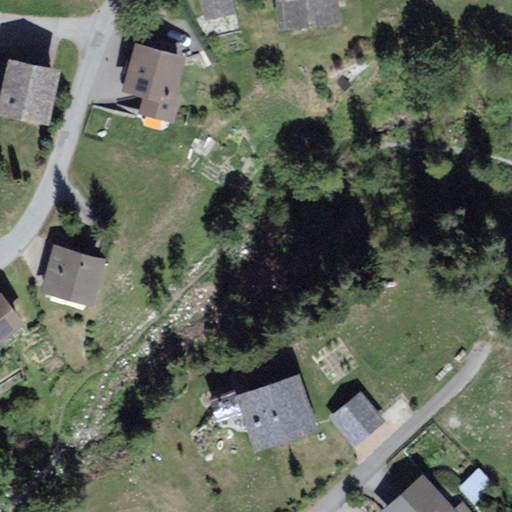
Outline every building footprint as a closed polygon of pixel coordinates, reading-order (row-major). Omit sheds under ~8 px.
[(232,0),(203,0),(208,15),(235,8),(232,0)] [(336,0),(281,0),(283,23),(338,18),(336,0)] [(187,54),(140,42),(129,87),(148,91),(144,109),(172,115),(187,54)] [(57,64),(11,55),(1,108),(47,117),(57,64)] [(105,257),(59,244),(47,286),(94,299),(105,257)] [(3,292),(0,294),(0,335),(23,319),(3,292)] [(298,373),(243,393),(260,441),(315,422),(298,373)] [(362,394),(335,415),(354,439),(380,417),(362,394)] [(425,476),(387,508),(390,511),(471,511),(462,502),(453,509),(425,476)]
